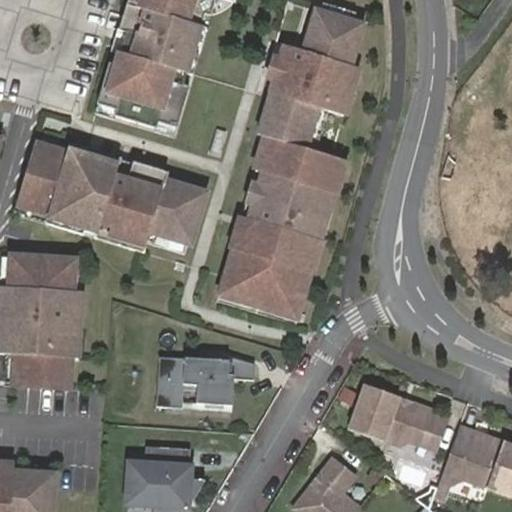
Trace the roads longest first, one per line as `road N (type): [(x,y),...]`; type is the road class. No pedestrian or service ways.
road 1 (residential): [(408,287),(398,235),(438,63),(434,0)]
road 2 (residential): [(408,287),(330,340),(235,511)]
road 3 (residential): [(511,363),(461,343),(408,287)]
